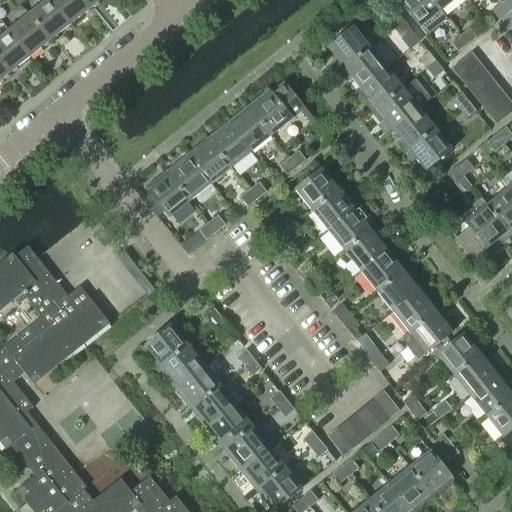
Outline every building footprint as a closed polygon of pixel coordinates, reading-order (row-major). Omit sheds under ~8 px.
[(24,0),(9,0),(17,9),(25,2),(24,0)] [(50,0),(47,0),(29,15),(50,41),(71,25),(50,0)] [(83,0),(50,0),(71,25),(91,9),(83,0)] [(83,0),(91,9),(102,0),(83,0)] [(441,12),(431,0),(400,0),(398,2),(420,28),(426,36),(447,20),(441,12)] [(431,0),(441,12),(455,0),(431,0)] [(511,0),(505,0),(501,4),(508,13),(511,10),(511,0)] [(508,13),(501,4),(492,11),(499,21),(508,13)] [(387,20),(394,29),(404,22),(396,12),(387,20)] [(29,15),(9,31),(30,58),(50,41),(29,15)] [(404,22),(394,29),(402,38),(411,31),(404,22)] [(331,63),(339,73),(370,48),(354,27),(327,49),(336,60),(331,63)] [(470,29),(460,36),(468,46),(477,38),(470,29)] [(9,31),(0,37),(0,61),(10,74),(30,58),(9,31)] [(468,46),(460,36),(451,44),(458,53),(468,46)] [(351,79),(360,90),(387,68),(370,48),(339,73),(347,83),(351,79)] [(419,60),(427,70),(436,62),(429,53),(419,60)] [(452,69),(460,79),(479,63),(471,53),(452,69)] [(0,61),(0,81),(10,74),(0,61)] [(436,62),(427,70),(434,79),(444,71),(436,62)] [(460,79),(467,88),(487,72),(479,63),(460,79)] [(364,104),(371,114),(403,89),(387,68),(360,90),(368,100),(364,104)] [(467,88),(474,97),(494,81),(487,72),(467,88)] [(474,97),(481,106),(501,90),(494,81),(474,97)] [(258,104),(250,110),(271,137),(292,120),(302,113),(311,123),(314,121),(284,83),(283,83),(271,94),(268,90),(256,100),(258,104)] [(384,120),(392,130),(419,109),(403,89),(371,114),(379,123),(384,120)] [(481,106),(489,115),(508,99),(501,90),(481,106)] [(452,101),(459,110),(469,103),(461,94),(452,101)] [(511,103),(508,99),(489,115),(497,125),(511,112),(511,103)] [(469,103),(459,110),(467,120),(476,112),(469,103)] [(396,145),(404,154),(435,129),(419,109),(392,130),(401,141),(396,145)] [(239,113),(227,123),(230,126),(251,153),(271,137),(250,110),(242,117),(239,113)] [(218,136),(209,143),(231,169),(251,153),(230,126),(227,123),(215,133),(218,136)] [(511,135),(506,128),(496,135),(504,145),(511,138),(511,135)] [(435,129),(404,154),(412,164),(416,161),(425,172),(452,150),(435,129)] [(496,135),(487,143),(494,151),(495,152),(504,145),(496,135)] [(199,146),(187,156),(189,159),(211,185),(231,169),(209,143),(201,149),(199,146)] [(298,152),(289,159),(297,168),(306,161),(298,152)] [(177,169),(169,175),(190,202),(211,185),(189,159),(187,156),(174,165),(177,169)] [(297,168),(289,159),(280,167),(287,176),(297,168)] [(465,160),(456,168),(463,177),(473,170),(465,160)] [(324,167),(294,191),(311,212),(338,190),(331,182),(334,180),(324,167)] [(463,177),(456,168),(447,175),(454,184),(463,177)] [(511,172),(500,181),(507,189),(511,196),(511,172)] [(158,178),(145,189),(169,218),(190,202),(169,175),(161,182),(158,178)] [(258,184),(249,192),(256,201),(265,193),(258,184)] [(511,196),(507,189),(486,206),(511,237),(511,236),(511,196)] [(338,190),(311,212),(327,232),(354,211),(357,208),(347,196),(344,198),(338,190)] [(256,201),(249,192),(240,199),(247,208),(256,201)] [(511,237),(486,206),(481,199),(473,206),(478,212),(465,222),(470,228),(454,240),(471,262),(498,240),(501,245),(511,237)] [(354,211),(327,232),(344,252),(370,231),(364,223),(367,220),(357,208),(354,211)] [(217,217),(208,224),(216,234),(225,226),(217,217)] [(216,234),(208,224),(199,232),(206,241),(216,234)] [(266,232),(273,242),(283,234),(275,225),(266,232)] [(370,231),(344,252),(360,273),(383,254),(390,249),(383,241),(380,236),(377,239),(370,231)] [(283,234),(273,242),(281,251),(290,244),(283,234)] [(130,492),(120,480),(92,502),(83,490),(86,488),(26,413),(33,408),(13,383),(24,374),(33,385),(109,325),(79,287),(67,297),(27,247),(14,257),(12,254),(0,263),(0,443),(5,450),(10,446),(35,477),(16,492),(31,511),(133,511),(140,506),(144,511),(187,511),(175,497),(169,502),(149,477),(130,492)] [(383,254),(360,273),(376,293),(383,287),(403,271),(396,263),(399,261),(390,249),(383,254)] [(298,273),(306,282),(315,275),(308,266),(298,273)] [(383,287),(376,293),(383,302),(392,313),(419,292),(422,289),(412,277),(409,280),(403,271),(383,287)] [(315,275),(306,282),(313,292),(322,284),(315,275)] [(419,292),(392,313),(408,333),(435,312),(429,304),(432,301),(422,289),(419,292)] [(331,314),(338,323),(347,315),(340,306),(331,314)] [(205,317),(212,326),(222,319),(214,309),(205,317)] [(408,333),(401,340),(417,361),(425,354),(455,330),(445,318),(442,320),(435,312),(408,333)] [(347,315),(338,323),(346,332),(355,325),(347,315)] [(222,319),(212,326),(220,335),(229,328),(222,319)] [(171,324),(141,348),(142,349),(152,361),(155,359),(161,367),(188,346),(171,324)] [(466,332),(436,356),(453,376),(480,355),(474,347),(477,345),(466,332)] [(188,346),(161,367),(168,375),(165,378),(174,390),(177,387),(204,366),(188,346)] [(363,354),(371,364),(380,356),(372,347),(363,354)] [(237,357),(245,367),(254,359),(247,350),(237,357)] [(480,355),(453,376),(469,397),(496,376),(500,373),(490,361),(487,363),(480,355)] [(380,356),(371,364),(378,373),(387,366),(380,356)] [(254,359),(245,367),(252,376),(262,369),(254,359)] [(177,387),(174,390),(184,402),(187,399),(194,408),(221,386),(204,366),(177,387)] [(496,376),(469,397),(486,417),(511,396),(511,395),(506,388),(509,385),(500,373),(496,376)] [(221,386),(194,408),(200,416),(197,418),(207,430),(210,428),(237,407),(245,400),(228,380),(221,386)] [(270,398),(278,408),(287,400),(279,391),(270,398)] [(383,392),(373,399),(389,419),(398,411),(383,392)] [(402,403),(410,412),(419,404),(411,395),(402,403)] [(511,396),(486,417),(502,438),(511,430),(511,396)] [(373,399),(364,407),(379,427),(389,419),(373,399)] [(287,400),(278,408),(285,417),(294,410),(287,400)] [(419,404),(410,412),(417,421),(426,414),(419,404)] [(210,428),(207,430),(216,443),(220,440),(226,448),(253,427),(237,407),(210,428)] [(364,407),(354,414),(370,434),(379,427),(364,407)] [(354,414),(345,421),(361,441),(370,434),(354,414)] [(345,421),(336,429),(352,449),(361,441),(345,421)] [(253,427),(226,448),(232,456),(229,459),(239,471),(242,469),(269,447),(253,427)] [(391,427),(382,434),(389,443),(398,436),(391,427)] [(352,449),(336,429),(326,437),(342,456),(352,449)] [(303,439),(310,448),(319,441),(312,432),(303,439)] [(389,443),(382,434),(373,442),(380,451),(389,443)] [(435,443),(442,452),(451,445),(444,436),(435,443)] [(319,441),(310,448),(317,457),(326,450),(319,441)] [(451,445),(442,452),(449,462),(459,454),(451,445)] [(242,469),(239,471),(249,483),(252,481),(258,489),(285,468),(269,447),(242,469)] [(430,451),(409,468),(431,495),(439,488),(441,491),(454,481),(430,451)] [(351,459),(341,467),(349,476),(358,469),(351,459)] [(349,476),(341,467),(332,474),(340,484),(349,476)] [(285,468),(258,489),(265,497),(262,499),(271,511),(272,511),(302,489),(285,468)] [(409,468),(389,484),(411,511),(415,511),(425,504),(423,501),(431,495),(409,468)] [(383,489),(369,501),(377,511),(411,511),(389,484),(383,489)] [(310,492),(301,500),(308,509),(317,501),(310,492)] [(304,511),(308,509),(301,500),(292,507),(295,511),(304,511)] [(377,511),(369,501),(354,511),(377,511)]
